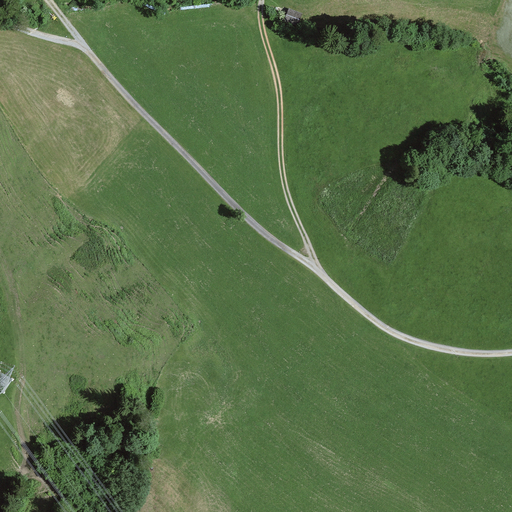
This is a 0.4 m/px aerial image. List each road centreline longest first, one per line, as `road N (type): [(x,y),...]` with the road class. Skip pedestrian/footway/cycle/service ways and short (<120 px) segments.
road 1 (unclassified): [(511,352),(451,351),(376,323),(169,143),(85,46)]
road 2 (track): [(260,0),(279,90),(284,182),(320,274)]
